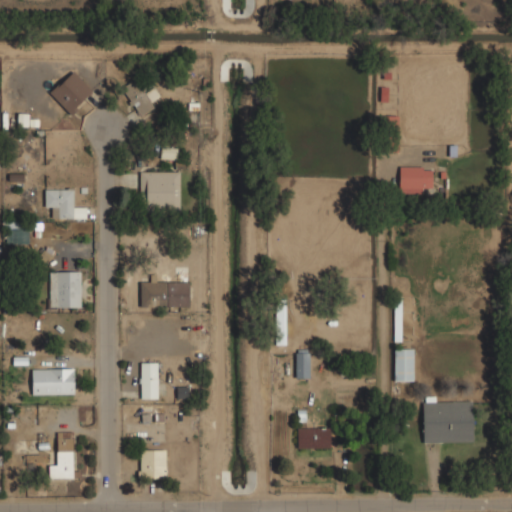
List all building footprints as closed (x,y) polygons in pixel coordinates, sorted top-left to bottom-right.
[(88,94),(82,88),(86,85),(71,70),(48,92),(68,113),(88,94)] [(129,79),(119,100),(147,112),(157,92),(129,79)] [(16,126),(36,126),(36,114),(16,114),(16,126)] [(398,192),(431,192),(431,167),(398,167),(398,192)] [(179,171),(141,171),(141,210),(179,210),(179,171)] [(74,188),(44,188),(44,207),(53,207),(53,218),(85,218),(85,208),(74,208),(74,188)] [(26,242),(26,221),(5,221),(5,242),(26,242)] [(139,281),(139,308),(189,307),(188,265),(167,266),(167,281),(139,281)] [(48,307),(79,307),(79,270),(48,270),(48,307)] [(284,344),(284,304),(275,304),(275,344),(284,344)] [(393,381),(412,381),(412,348),(393,348),(393,381)] [(294,349),(294,378),(309,378),(309,349),(294,349)] [(157,362),(138,362),(138,398),(157,398),(157,362)] [(30,394),(74,394),(74,367),(30,367),(30,394)] [(472,443),(472,399),(421,399),(421,443),(472,443)] [(295,427),(295,448),(329,448),(329,427),(295,427)] [(48,464),(48,478),(73,478),(73,436),(56,436),(56,464),(48,464)] [(165,449),(138,449),(138,478),(165,478),(165,449)]
